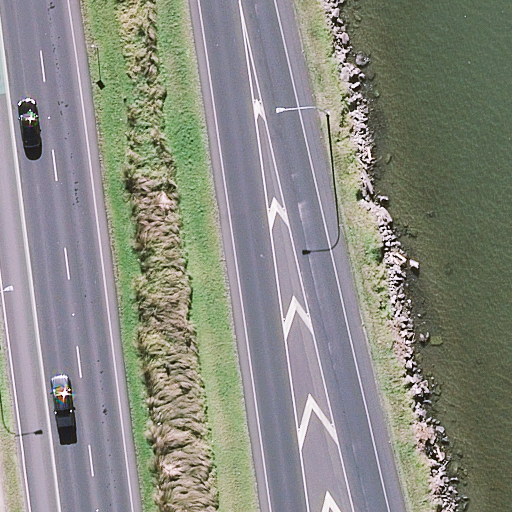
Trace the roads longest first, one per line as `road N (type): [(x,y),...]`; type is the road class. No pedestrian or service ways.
road 1 (primary): [(245,0),(373,511)]
road 2 (secondary): [(225,0),(293,511)]
road 3 (primary): [(70,511),(6,0)]
